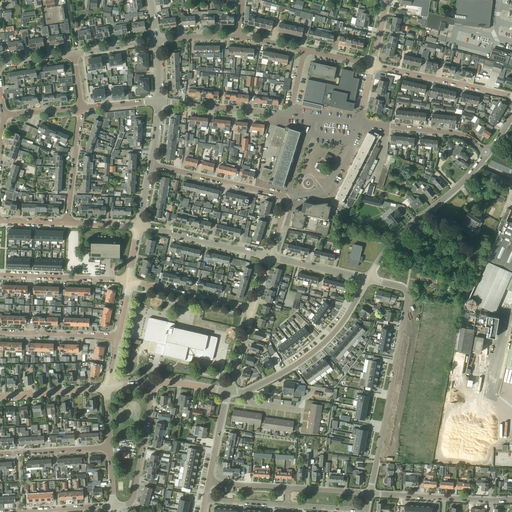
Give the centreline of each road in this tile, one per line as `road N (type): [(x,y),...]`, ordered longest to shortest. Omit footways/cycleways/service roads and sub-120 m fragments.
road 1 (residential): [(368,494),(406,291),(366,280)]
road 2 (residential): [(366,280),(387,246),(486,154)]
road 3 (residential): [(245,391),(320,347),(366,280)]
road 4 (residential): [(371,65),(511,96)]
road 5 (residential): [(286,198),(150,164)]
road 6 (residential): [(113,506),(133,497),(153,383)]
road 7 (residential): [(268,257),(138,225)]
road 8 (residential): [(359,122),(443,131),(486,154)]
road 9 (residential): [(158,102),(289,116)]
road 10 (residential): [(128,280),(0,274)]
road 11 (residential): [(252,309),(128,280)]
